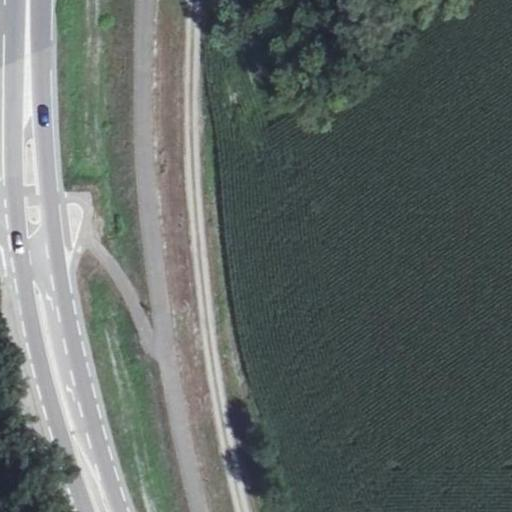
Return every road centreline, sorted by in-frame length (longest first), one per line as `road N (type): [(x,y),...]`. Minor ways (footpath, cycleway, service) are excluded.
road 1 (track): [(238,511),(201,327),(195,0)]
road 2 (secondary): [(25,0),(21,41),(43,277)]
road 3 (secondary): [(43,277),(69,418),(98,511)]
